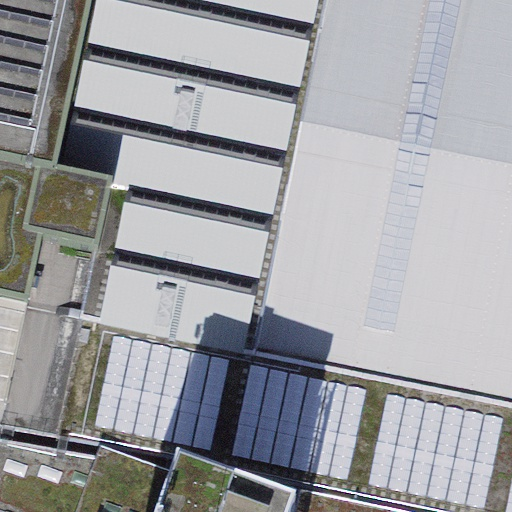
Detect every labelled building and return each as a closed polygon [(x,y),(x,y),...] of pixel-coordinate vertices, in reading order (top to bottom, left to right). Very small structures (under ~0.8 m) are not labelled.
[(511,0),(0,0),(0,309),(87,327),(484,406),(511,410),(511,0)] [(0,444),(61,455),(87,327),(0,309),(0,444)] [(511,511),(511,410),(484,406),(87,327),(61,455),(102,463),(104,460),(176,486),(179,477),(247,501),(277,511),(292,511),(297,500),(358,511),(511,511)] [(0,511),(168,511),(178,486),(176,486),(104,460),(102,463),(61,455),(0,444),(0,511)] [(277,511),(247,501),(179,477),(176,486),(178,486),(168,511),(277,511)] [(358,511),(297,500),(292,511),(358,511)]
